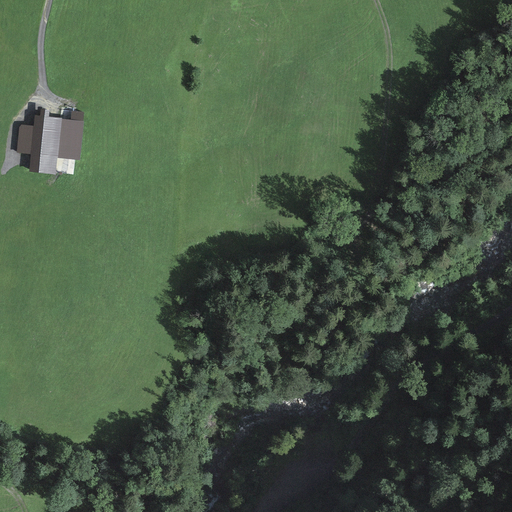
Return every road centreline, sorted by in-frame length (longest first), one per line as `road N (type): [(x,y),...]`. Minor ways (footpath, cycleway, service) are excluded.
road 1 (track): [(376,0),(390,56),(383,159),(349,274),(325,317)]
road 2 (residential): [(511,309),(414,362),(338,463),(270,511)]
